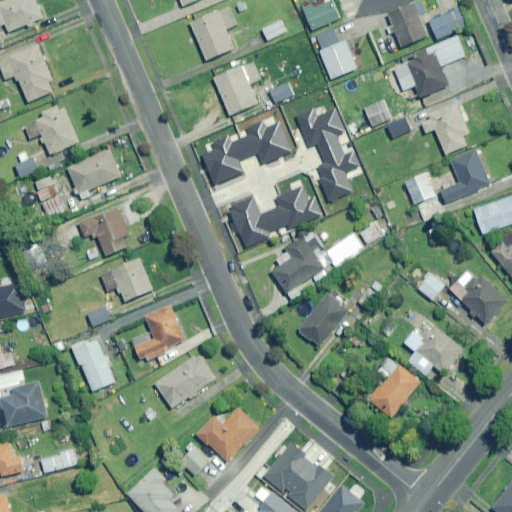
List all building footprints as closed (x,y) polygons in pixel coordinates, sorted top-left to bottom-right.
[(42,18),(34,0),(11,0),(0,5),(0,27),(5,25),(9,33),(42,18)] [(340,20),(333,2),(305,13),(312,31),(340,20)] [(427,38),(414,5),(390,14),(402,48),(427,38)] [(429,20),(437,40),(469,27),(461,7),(429,20)] [(237,26),(229,8),(191,24),(207,61),(234,50),(226,31),(237,26)] [(285,33),(280,22),(263,30),(268,41),(285,33)] [(357,70),(345,42),(341,44),(334,28),(314,36),(331,80),(357,70)] [(420,98),(448,86),(440,67),(465,57),(457,38),(414,56),(416,60),(394,69),(404,92),(415,87),(420,98)] [(0,68),(5,81),(14,78),(16,83),(19,82),(28,103),(53,93),(49,83),(53,82),(38,46),(0,61),(0,68)] [(261,81),(253,62),(214,78),(231,117),(257,105),(249,86),(261,81)] [(293,97),(289,85),(270,91),(275,104),(293,97)] [(30,140),(37,137),(41,146),(45,144),(50,156),(80,143),(64,108),(60,110),(58,105),(42,112),(45,118),(24,127),(30,140)] [(469,134),(458,105),(422,118),(428,133),(436,130),(445,155),(466,147),(462,137),(469,134)] [(305,127),(297,107),(274,117),(282,137),(305,127)] [(390,125),(385,110),(366,116),(372,132),(390,125)] [(411,131),(406,119),(388,127),(394,139),(411,131)] [(273,145),(263,122),(236,133),(252,172),(285,158),(279,142),(273,145)] [(491,185),(476,150),(451,161),(461,184),(441,193),(446,205),(491,185)] [(120,178),(110,151),(67,168),(81,201),(91,197),(88,191),(120,178)] [(34,155),(18,162),(23,175),(40,168),(34,155)] [(436,197),(427,175),(405,184),(414,206),(436,197)] [(301,218),(284,177),(260,188),(277,228),(301,218)] [(371,192),(366,178),(356,182),(362,196),(371,192)] [(66,215),(53,186),(37,193),(50,222),(66,215)] [(511,224),(511,197),(474,210),(482,234),(511,224)] [(128,248),(124,239),(128,237),(117,209),(79,224),(86,240),(92,237),(94,242),(97,240),(105,258),(128,248)] [(266,233),(258,215),(232,226),(240,244),(266,233)] [(377,239),(369,227),(359,234),(367,245),(377,239)] [(314,254),(322,249),(313,235),(304,241),(302,237),(285,248),(288,252),(276,260),(281,267),(272,272),(292,301),(306,292),(302,285),(324,270),(314,254)] [(511,237),(510,239),(492,253),(511,278),(511,237)] [(153,291),(140,259),(101,275),(108,292),(118,288),(124,303),(153,291)] [(476,281),(467,272),(450,290),(486,326),(508,303),(480,276),(476,281)] [(445,286),(430,274),(418,290),(433,301),(445,286)] [(0,285),(0,316),(27,310),(20,281),(0,285)] [(379,298),(372,292),(361,306),(369,312),(379,298)] [(349,312),(327,295),(299,331),(321,348),(349,312)] [(146,358),(147,362),(168,352),(167,350),(186,342),(170,306),(145,317),(153,336),(134,345),(140,360),(146,358)] [(112,320),(107,307),(88,314),(92,327),(112,320)] [(452,363),(455,367),(462,359),(458,356),(462,351),(424,319),(405,343),(416,353),(408,362),(425,376),(435,365),(444,373),(452,363)] [(364,338),(357,332),(349,343),(356,348),(364,338)] [(115,383),(96,338),(72,348),(79,367),(81,366),(93,393),(115,383)] [(7,349),(6,341),(0,342),(0,369),(14,367),(10,349),(7,349)] [(215,380),(198,354),(154,383),(172,409),(215,380)] [(420,383),(385,356),(375,370),(388,380),(381,389),(379,388),(369,401),(392,419),(420,383)] [(2,396),(8,426),(49,417),(41,380),(14,386),(15,393),(2,396)] [(260,429),(238,409),(223,426),(214,417),(197,435),(228,463),(260,429)] [(309,453),(294,441),(267,476),(285,490),(287,487),(293,491),(290,494),(310,510),(337,475),(322,464),(320,466),(307,456),(309,453)] [(15,458),(11,444),(0,446),(0,474),(1,478),(27,472),(23,456),(15,458)] [(197,448),(184,460),(197,474),(210,462),(197,448)] [(77,465),(73,450),(40,460),(44,474),(77,465)] [(156,469),(128,495),(143,511),(175,511),(177,511),(168,501),(174,495),(163,484),(167,481),(156,469)] [(511,511),(511,483),(492,510),(495,511),(511,511)] [(344,484),(321,511),(359,511),(367,502),(344,484)] [(298,511),(273,492),(262,506),(264,508),(261,511),(298,511)] [(9,511),(6,497),(0,497),(0,511),(9,511)]
